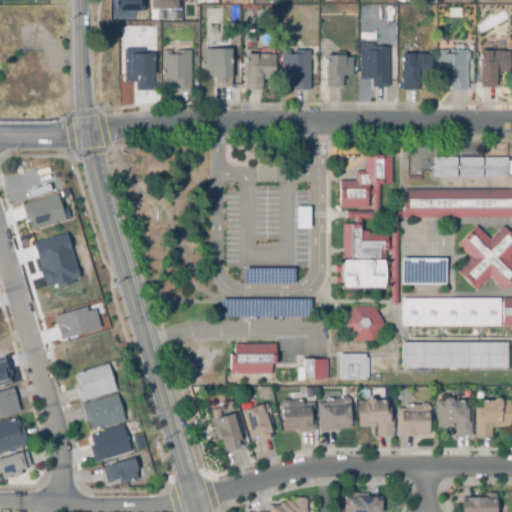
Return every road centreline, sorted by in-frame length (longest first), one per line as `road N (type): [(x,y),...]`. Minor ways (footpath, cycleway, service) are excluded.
road 1 (residential): [(511,125),(191,123)]
road 2 (residential): [(196,499),(324,469),(511,469)]
road 3 (tertiary): [(199,511),(116,228)]
road 4 (residential): [(0,221),(65,451),(68,506)]
road 5 (residential): [(196,499),(0,505)]
road 6 (tertiary): [(90,135),(82,0)]
